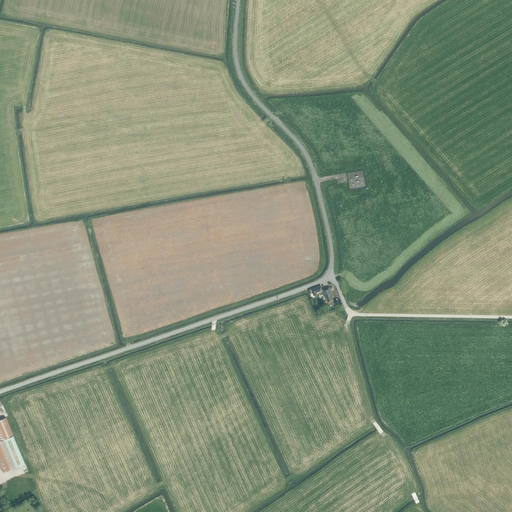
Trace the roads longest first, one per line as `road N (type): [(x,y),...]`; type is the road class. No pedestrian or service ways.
road 1 (unclassified): [(0,391),(328,275)]
road 2 (unclassified): [(328,275),(329,234),(308,158),(238,69),(237,0)]
road 3 (unclassified): [(511,317),(353,314),(328,275)]
